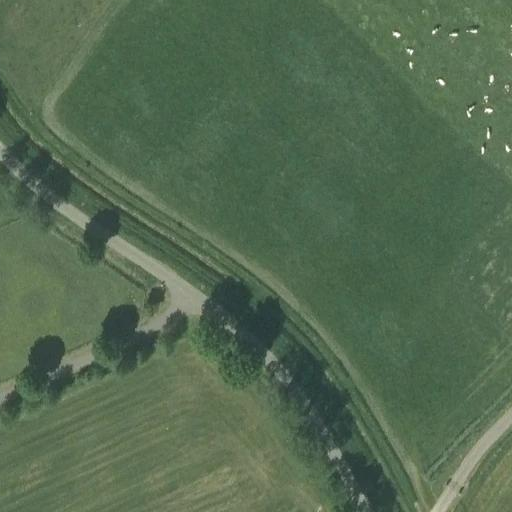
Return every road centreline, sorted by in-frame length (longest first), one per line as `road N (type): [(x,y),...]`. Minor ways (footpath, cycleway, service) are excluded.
road 1 (unclassified): [(378,511),(329,416),(282,359),(0,132)]
road 2 (unknown): [(205,294),(0,386)]
road 3 (unknown): [(511,404),(465,451),(428,511)]
